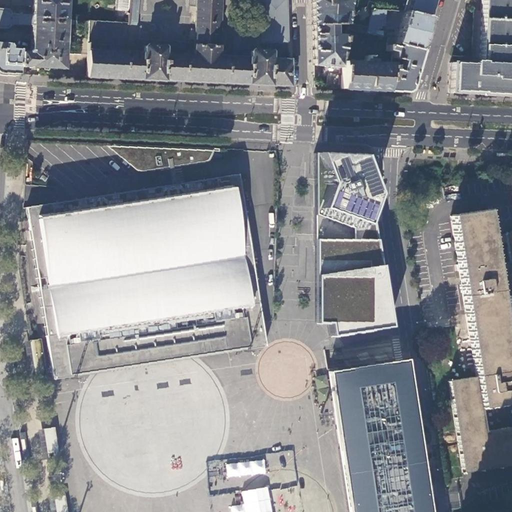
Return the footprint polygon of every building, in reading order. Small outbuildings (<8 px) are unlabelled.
[(66,20),(66,0),(31,0),(31,15),(31,17),(42,17),(42,16),(48,16),(48,19),(66,20)] [(195,0),(193,52),(164,51),(164,45),(163,43),(143,42),(142,44),(141,50),(110,48),(87,47),(86,76),(288,86),(285,0),(260,0),(259,41),(265,41),(264,50),(250,49),(248,51),(247,57),(217,55),(219,0),(195,0)] [(128,0),(115,0),(115,4),(115,9),(115,10),(128,11),(128,0)] [(128,0),(128,11),(127,22),(127,24),(136,25),(137,0),(128,0)] [(310,0),(311,7),(311,25),(339,26),(346,26),(346,24),(348,0),(310,0)] [(408,0),(404,13),(427,18),(431,6),(432,0),(408,0)] [(511,66),(509,66),(511,0),(479,0),(477,63),(469,63),(469,64),(448,63),(447,94),(476,95),(476,96),(506,98),(506,96),(511,96),(511,66)] [(6,9),(0,8),(0,27),(6,28),(8,26),(8,24),(9,14),(9,12),(6,9)] [(382,38),(383,11),(370,11),(365,28),(364,34),(382,38)] [(427,18),(404,13),(402,12),(394,40),(393,43),(395,46),(396,46),(417,51),(424,30),(427,18)] [(23,25),(24,15),(15,15),(14,25),(23,25)] [(31,17),(31,15),(24,15),(23,25),(31,25),(31,23),(66,24),(66,20),(48,19),(48,21),(42,21),(42,17),(31,17)] [(64,70),(66,24),(31,23),(31,25),(30,50),(26,51),(21,52),(20,67),(30,68),(64,70)] [(365,28),(346,24),(346,26),(345,31),(364,34),(365,28)] [(340,68),(341,63),(344,36),(338,36),(339,26),(311,25),(311,39),(312,66),(326,67),(340,68)] [(388,44),(386,43),(385,52),(390,53),(389,64),(385,92),(393,92),(401,93),(407,88),(413,65),(417,51),(396,46),(395,48),(388,46),(388,44)] [(3,44),(0,44),(0,74),(15,74),(15,67),(15,49),(6,50),(6,47),(3,44)] [(15,67),(20,67),(21,52),(26,51),(30,50),(15,49),(15,67)] [(362,91),(385,92),(389,64),(371,64),(371,61),(361,61),(361,63),(341,63),(340,68),(338,90),(362,91)] [(326,71),(325,89),(338,90),(340,68),(326,67),(326,71)] [(214,150),(106,145),(137,170),(168,165),(173,165),(208,159),(214,150)] [(374,156),(313,153),(313,323),(326,323),(328,336),(388,327),(371,219),(371,212),(374,156)] [(121,192),(25,207),(52,379),(88,373),(152,364),(234,351),(264,346),(260,322),(239,181),(238,175),(237,175),(231,176),(176,184),(172,185),(121,192)] [(498,292),(511,289),(511,233),(503,234),(507,262),(493,264),(486,211),(448,215),(473,377),(446,382),(460,474),(511,465),(511,370),(511,371),(498,292)] [(29,340),(23,341),(30,379),(48,376),(42,338),(29,340)] [(399,363),(320,374),(326,421),(332,421),(336,445),(330,445),(335,479),(341,511),(345,510),(345,511),(423,511),(420,490),(399,363)] [(53,427),(42,429),(47,459),(58,457),(53,427)] [(66,511),(63,495),(52,497),(54,511),(66,511)]
